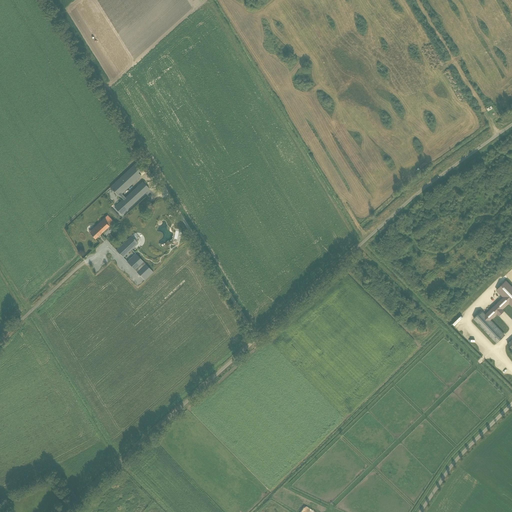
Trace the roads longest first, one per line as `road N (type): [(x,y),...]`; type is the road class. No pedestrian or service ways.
road 1 (unclassified): [(68,511),(359,243),(511,123)]
road 2 (track): [(257,337),(48,0)]
road 3 (track): [(511,404),(455,460),(421,511)]
